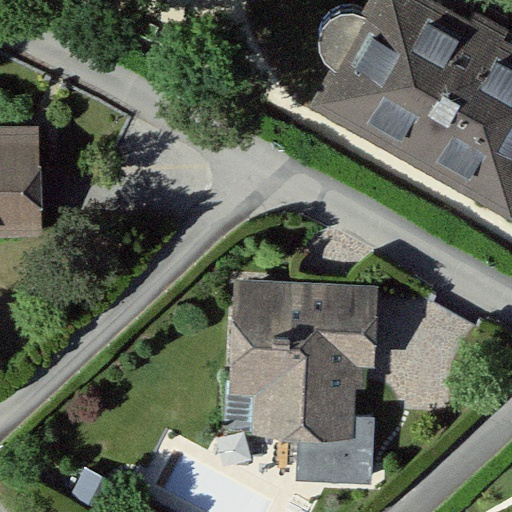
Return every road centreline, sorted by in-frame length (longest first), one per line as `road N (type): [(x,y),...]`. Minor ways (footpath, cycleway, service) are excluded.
road 1 (residential): [(0,410),(271,163)]
road 2 (residential): [(271,163),(0,22)]
road 3 (residential): [(511,296),(271,163)]
road 4 (residential): [(511,406),(399,511)]
